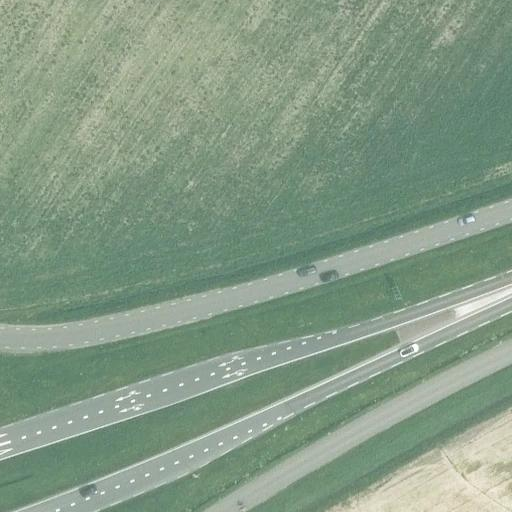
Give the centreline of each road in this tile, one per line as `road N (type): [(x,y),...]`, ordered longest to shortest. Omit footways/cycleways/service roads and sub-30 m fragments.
road 1 (unclassified): [(0,337),(70,336),(187,310),(371,260),(511,210)]
road 2 (primary): [(511,281),(8,442)]
road 3 (primary): [(54,511),(511,303)]
road 4 (tertiary): [(225,511),(511,350)]
